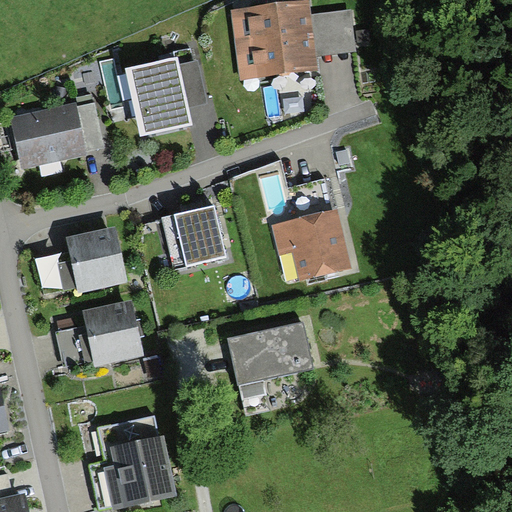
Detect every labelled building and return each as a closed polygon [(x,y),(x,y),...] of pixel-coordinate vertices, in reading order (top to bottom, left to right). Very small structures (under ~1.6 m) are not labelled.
[(306,9),(234,18),(242,82),(314,73),(306,9)] [(124,78),(139,139),(189,127),(185,109),(204,104),(195,66),(176,71),(174,66),(124,78)] [(89,105),(11,124),(22,168),(100,149),(89,105)] [(302,282),(346,271),(325,185),(286,195),(295,229),(276,234),(283,258),(295,255),(302,282)] [(212,215),(160,227),(172,275),(224,262),(212,215)] [(34,264),(42,298),(120,279),(112,245),(34,264)] [(54,336),(63,370),(136,352),(127,318),(54,336)] [(306,370),(297,333),(230,350),(239,387),(306,370)] [(148,380),(158,378),(156,361),(145,363),(148,380)] [(116,511),(172,498),(152,420),(97,434),(116,511)] [(0,505),(0,511),(19,511),(17,502),(0,505)]
